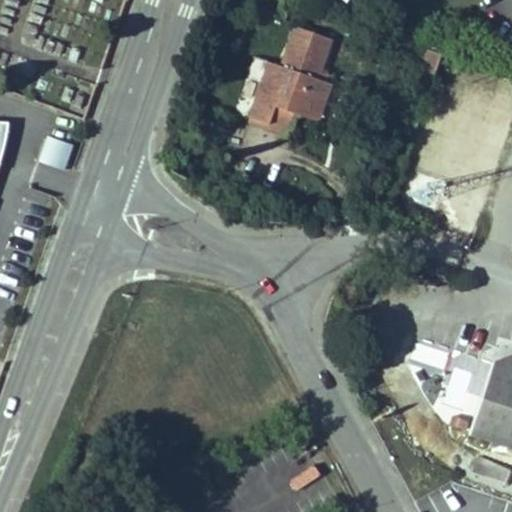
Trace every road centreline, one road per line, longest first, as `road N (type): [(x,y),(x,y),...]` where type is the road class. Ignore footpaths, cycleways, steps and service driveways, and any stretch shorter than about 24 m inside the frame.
road 1 (unclassified): [(389,511),(321,371),(232,258),(104,200)]
road 2 (tertiary): [(0,474),(104,200)]
road 3 (tertiary): [(83,205),(0,450)]
road 4 (tertiary): [(150,0),(83,205)]
road 5 (tertiary): [(104,200),(174,0)]
